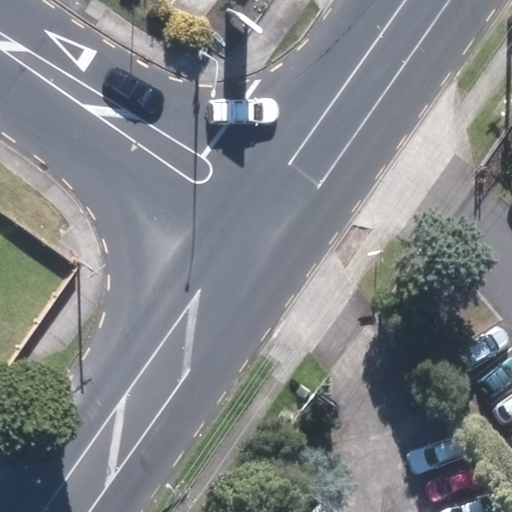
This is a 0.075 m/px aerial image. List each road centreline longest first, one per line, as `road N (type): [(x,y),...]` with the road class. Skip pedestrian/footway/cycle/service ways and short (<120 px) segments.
road 1 (secondary): [(260,207),(180,356),(70,511)]
road 2 (secondary): [(0,35),(260,207)]
road 3 (secondary): [(404,0),(260,207)]
